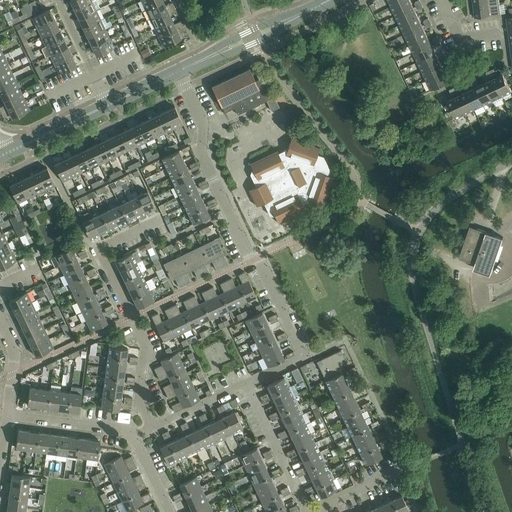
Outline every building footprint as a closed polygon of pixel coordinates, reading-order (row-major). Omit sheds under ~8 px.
[(70,0),(74,10),(94,0),(70,0)] [(95,0),(94,0),(74,10),(79,19),(96,11),(100,9),(95,0)] [(142,0),(141,1),(145,10),(163,2),(161,0),(142,0)] [(409,0),(405,0),(392,7),(396,16),(413,8),(409,0)] [(163,2),(145,10),(150,19),(174,7),(172,3),(165,6),(163,2)] [(499,4),(474,7),(476,18),(501,15),(499,4)] [(174,7),(150,19),(154,28),(171,20),(169,16),(177,12),(174,7)] [(413,8),(396,16),(400,25),(418,17),(413,8)] [(32,18),(37,28),(54,20),(50,10),(32,18)] [(96,11),(79,19),(83,28),(100,20),(96,11)] [(418,17),(400,25),(405,34),(422,26),(418,17)] [(54,20),(37,28),(41,37),(59,29),(54,20)] [(100,20),(83,28),(87,38),(105,29),(100,20)] [(171,20),(154,28),(159,37),(183,26),(181,21),(174,24),(171,20)] [(183,26),(159,37),(163,47),(180,39),(178,34),(185,31),(183,26)] [(422,26),(405,34),(409,43),(427,35),(422,26)] [(59,29),(41,37),(46,46),(63,38),(59,29)] [(105,29),(87,38),(92,47),(109,38),(105,29)] [(427,35),(409,43),(413,53),(431,44),(427,35)] [(63,38),(46,46),(41,48),(46,57),(50,55),(67,47),(63,38)] [(109,38),(92,47),(96,56),(114,48),(109,38)] [(431,44),(413,53),(418,62),(435,54),(431,44)] [(67,47),(50,55),(54,65),(72,56),(67,47)] [(148,50),(141,53),(143,57),(144,58),(150,55),(148,50)] [(435,54),(418,62),(422,71),(440,63),(435,54)] [(72,56),(54,65),(59,74),(76,66),(72,56)] [(440,63),(422,71),(427,80),(444,72),(440,63)] [(8,64),(0,67),(0,79),(12,74),(8,64)] [(212,87),(224,113),(234,108),(237,115),(271,99),(262,78),(255,81),(249,69),(212,87)] [(444,72),(427,80),(431,90),(449,82),(444,72)] [(0,90),(16,83),(12,74),(0,79),(0,90)] [(503,74),(494,79),(502,96),(511,92),(503,74)] [(494,79),(484,83),(493,101),(502,96),(494,79)] [(16,83),(0,90),(0,96),(1,96),(4,100),(21,92),(16,83)] [(484,83),(475,88),(483,105),(493,101),(484,83)] [(475,88),(466,92),(474,109),(483,105),(475,88)] [(0,107),(0,111),(1,113),(25,101),(21,92),(4,100),(6,105),(0,107)] [(466,92),(457,96),(465,114),(474,109),(466,92)] [(465,114),(457,96),(447,101),(455,118),(465,114)] [(274,98),(267,102),(271,111),(278,107),(274,98)] [(25,101),(1,113),(3,118),(10,114),(12,119),(30,111),(25,101)] [(174,107),(165,112),(173,129),(183,124),(174,107)] [(165,112),(156,116),(164,133),(173,129),(165,112)] [(156,116),(146,120),(155,138),(164,133),(156,116)] [(146,120),(137,125),(145,142),(155,138),(146,120)] [(137,125),(128,129),(136,147),(145,142),(137,125)] [(128,129),(119,134),(127,151),(136,147),(128,129)] [(119,134),(110,138),(118,155),(127,151),(119,134)] [(110,138),(100,142),(109,160),(118,155),(110,138)] [(277,151),(250,164),(253,170),(251,171),(250,175),(252,180),(257,182),(259,185),(249,190),(256,206),(266,201),(268,205),(266,210),(269,215),(273,216),(275,216),(279,224),(305,211),(302,205),(310,201),(323,206),(333,178),(327,175),(329,169),(323,157),(317,155),(319,148),(291,138),(287,150),(278,154),(277,151)] [(100,142),(91,147),(99,164),(109,160),(100,142)] [(91,147),(82,151),(90,168),(99,164),(91,147)] [(82,151),(73,156),(81,173),(90,168),(82,151)] [(162,159),(166,168),(183,160),(178,151),(162,159)] [(73,156),(64,160),(72,177),(81,173),(73,156)] [(72,177),(64,160),(54,165),(62,182),(72,177)] [(183,160),(166,168),(171,178),(187,170),(183,160)] [(47,168),(37,173),(45,190),(55,185),(47,168)] [(187,170),(171,178),(175,187),(192,179),(187,170)] [(37,173),(28,177),(36,194),(45,190),(37,173)] [(28,177),(19,181),(27,199),(36,194),(28,177)] [(192,179),(175,187),(179,196),(196,188),(192,179)] [(27,199),(19,181),(9,186),(17,203),(27,199)] [(196,188),(179,196),(184,205),(200,197),(196,188)] [(147,192),(137,196),(145,213),(155,208),(147,192)] [(137,196),(128,201),(136,217),(145,213),(137,196)] [(200,197),(184,205),(188,214),(205,206),(200,197)] [(128,201),(119,205),(127,222),(136,217),(128,201)] [(119,205),(110,209),(118,226),(127,222),(119,205)] [(205,206),(188,214),(193,224),(209,216),(205,206)] [(110,209),(101,214),(109,230),(118,226),(110,209)] [(101,214),(91,218),(99,235),(109,230),(101,214)] [(99,235),(91,218),(82,223),(90,239),(99,235)] [(459,258),(475,264),(473,269),(490,275),(503,238),(470,226),(459,258)] [(219,237),(209,242),(222,267),(227,264),(223,256),(227,254),(219,237)] [(209,242),(200,246),(208,263),(211,261),(216,270),(222,267),(209,242)] [(7,243),(0,246),(0,257),(11,252),(7,243)] [(200,246),(191,251),(203,276),(209,273),(205,264),(208,263),(200,246)] [(71,248),(55,256),(50,258),(55,268),(59,266),(76,258),(71,248)] [(191,251),(182,255),(190,272),(193,270),(197,279),(203,276),(191,251)] [(11,252),(0,257),(0,269),(16,262),(11,252)] [(115,261),(120,271),(136,263),(132,253),(115,261)] [(182,255),(173,259),(185,285),(191,282),(186,273),(190,272),(182,255)] [(76,258),(59,266),(64,275),(80,267),(76,258)] [(185,285),(173,259),(163,264),(171,281),(175,279),(179,288),(185,285)] [(136,263),(120,271),(124,280),(141,272),(136,263)] [(80,267),(64,275),(68,284),(85,276),(80,267)] [(141,272),(124,280),(128,289),(145,281),(141,272)] [(242,284),(239,285),(247,302),(256,297),(244,272),(238,275),(242,284)] [(85,276),(68,284),(73,293),(89,285),(85,276)] [(231,278),(225,281),(237,306),(247,302),(239,285),(235,287),(231,278)] [(145,281),(128,289),(133,298),(149,291),(145,281)] [(223,293),(220,294),(228,311),(237,306),(225,281),(219,284),(223,293)] [(89,285),(73,293),(77,302),(94,295),(89,285)] [(213,287),(207,290),(219,315),(228,311),(220,294),(217,296),(213,287)] [(205,301),(202,303),(210,320),(219,315),(207,290),(201,293),(205,301)] [(149,291),(133,298),(137,308),(154,300),(149,291)] [(9,301),(14,310),(31,302),(26,292),(9,301)] [(94,295),(77,302),(81,312),(98,304),(94,295)] [(194,296),(188,299),(201,324),(210,320),(202,303),(198,304),(194,296)] [(187,310),(183,312),(191,328),(201,324),(188,299),(182,301),(187,310)] [(31,302),(14,310),(18,319),(35,311),(31,302)] [(98,304),(81,312),(86,321),(102,313),(98,304)] [(176,305),(170,307),(182,333),(191,328),(183,312),(180,313),(176,305)] [(168,319),(165,320),(173,337),(182,333),(170,307),(164,310),(168,319)] [(35,311),(18,319),(23,329),(40,320),(35,311)] [(245,320),(250,330),(266,322),(262,312),(245,320)] [(102,313),(86,321),(90,331),(107,323),(102,313)] [(173,337),(165,320),(162,322),(157,313),(151,316),(163,342),(173,337)] [(40,320),(23,329),(27,338),(44,330),(40,320)] [(266,322),(250,330),(254,339),(271,331),(266,322)] [(44,330),(27,338),(31,347),(48,339),(44,330)] [(271,331),(254,339),(258,348),(275,341),(271,331)] [(48,339),(31,347),(36,357),(53,348),(48,339)] [(275,341),(258,348),(263,358),(279,350),(275,341)] [(109,346),(108,357),(126,360),(127,349),(109,346)] [(279,350),(263,358),(267,367),(284,360),(279,350)] [(316,362),(325,381),(342,373),(339,367),(347,364),(340,350),(316,362)] [(153,369),(156,375),(182,363),(177,353),(160,361),(162,365),(153,369)] [(108,357),(106,367),(124,370),(126,360),(108,357)] [(182,363),(156,375),(159,381),(168,376),(169,380),(186,372),(182,363)] [(300,367),(303,374),(309,371),(306,364),(300,367)] [(106,367),(105,377),(123,380),(124,370),(106,367)] [(296,368),(291,371),(293,377),(299,374),(296,368)] [(162,387),(165,393),(190,381),(186,372),(169,380),(171,383),(162,387)] [(342,373),(325,381),(330,390),(346,382),(342,373)] [(105,377),(103,388),(122,390),(123,380),(105,377)] [(267,385),(271,395),(288,387),(283,377),(267,385)] [(190,381),(165,393),(168,399),(177,395),(178,398),(195,390),(190,381)] [(346,382),(330,390),(334,400),(351,392),(346,382)] [(29,387),(30,384),(25,383),(22,383),(20,398),(28,399),(29,387)] [(27,405),(38,407),(40,389),(29,387),(28,399),(27,405)] [(70,393),(68,411),(79,412),(82,388),(71,387),(70,393)] [(288,387),(271,395),(276,404),(292,396),(288,387)] [(103,388),(102,398),(120,400),(122,390),(103,388)] [(40,389),(38,407),(48,408),(50,390),(40,389)] [(50,390),(48,408),(58,410),(60,391),(50,390)] [(195,390),(178,398),(180,401),(171,406),(174,412),(200,400),(195,390)] [(60,391),(58,410),(68,411),(70,393),(60,391)] [(351,392),(334,400),(339,409),(355,401),(351,392)] [(292,396),(276,404),(280,413),(297,406),(292,396)] [(120,400),(102,398),(101,408),(119,411),(120,400)] [(238,405),(235,399),(229,401),(232,408),(238,405)] [(355,401),(339,409),(343,418),(360,410),(355,401)] [(297,406),(280,413),(285,423),(301,415),(297,406)] [(360,410),(343,418),(347,427),(364,419),(360,410)] [(234,412),(225,416),(233,433),(242,428),(234,412)] [(301,415),(285,423),(289,432),(305,424),(301,415)] [(225,416),(215,421),(223,437),(233,433),(225,416)] [(364,419),(347,427),(352,436),(368,428),(364,419)] [(215,421),(206,425),(214,442),(223,437),(215,421)] [(305,424),(289,432),(293,441),(310,433),(305,424)] [(206,425),(197,430),(205,446),(214,442),(206,425)] [(368,428),(352,436),(356,445),(373,438),(368,428)] [(15,448),(26,449),(28,431),(18,430),(15,448)] [(197,430),(188,434),(196,451),(205,446),(197,430)] [(28,431),(26,449),(36,451),(39,433),(28,431)] [(39,433),(36,451),(46,452),(49,434),(39,433)] [(310,433),(293,441),(298,451),(314,443),(310,433)] [(49,434),(46,452),(56,454),(59,435),(49,434)] [(188,434),(179,438),(187,455),(196,451),(188,434)] [(59,435),(56,454),(66,455),(69,437),(59,435)] [(69,437),(66,455),(77,456),(79,438),(69,437)] [(79,438),(77,456),(87,458),(89,439),(79,438)] [(179,438),(169,443),(177,459),(187,455),(179,438)] [(373,438),(356,445),(360,455),(377,447),(373,438)] [(89,439),(87,458),(86,464),(97,465),(100,441),(89,439)] [(177,459),(169,443),(160,447),(168,464),(177,459)] [(314,443),(298,451),(302,460),(319,452),(314,443)] [(377,447),(360,455),(365,464),(382,457),(377,447)] [(239,456),(244,466),(261,458),(256,448),(239,456)] [(319,452),(302,460),(307,469),(323,461),(319,452)] [(104,464),(109,474),(134,462),(131,456),(122,460),(121,456),(104,464)] [(261,458),(244,466),(248,475),(265,467),(261,458)] [(323,461),(307,469),(311,478),(328,470),(323,461)] [(134,462),(109,474),(113,483),(130,475),(128,472),(137,468),(134,462)] [(265,467),(248,475),(253,484),(269,476),(265,467)] [(328,470),(311,478),(315,487),(332,480),(328,470)] [(12,474),(10,485),(28,488),(30,477),(12,474)] [(130,475),(113,483),(117,492),(143,480),(140,474),(131,478),(130,475)] [(269,476),(253,484),(257,493),(274,485),(269,476)] [(179,485),(184,494),(200,487),(196,477),(179,485)] [(143,480),(117,492),(122,501),(138,493),(137,490),(146,486),(143,480)] [(332,480),(315,487),(320,497),(337,489),(332,480)] [(10,485),(9,495),(27,498),(28,488),(10,485)] [(274,485),(257,493),(262,503),(278,495),(274,485)] [(200,487),(184,494),(188,504),(205,496),(200,487)] [(138,493),(122,501),(126,511),(152,499),(149,493),(140,497),(138,493)] [(9,495),(7,505),(26,508),(27,498),(9,495)] [(278,495),(262,503),(266,511),(283,504),(278,495)] [(409,511),(401,495),(392,500),(397,511),(409,511)] [(205,496),(188,504),(192,511),(194,511),(209,505),(205,496)] [(397,511),(392,500),(382,505),(385,511),(397,511)]
